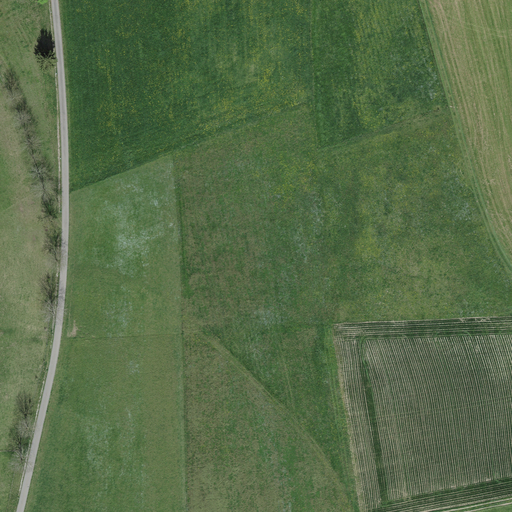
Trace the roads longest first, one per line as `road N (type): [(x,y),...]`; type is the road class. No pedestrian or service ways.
road 1 (unclassified): [(19,511),(63,278),(55,0)]
road 2 (track): [(421,0),(477,194),(511,272)]
